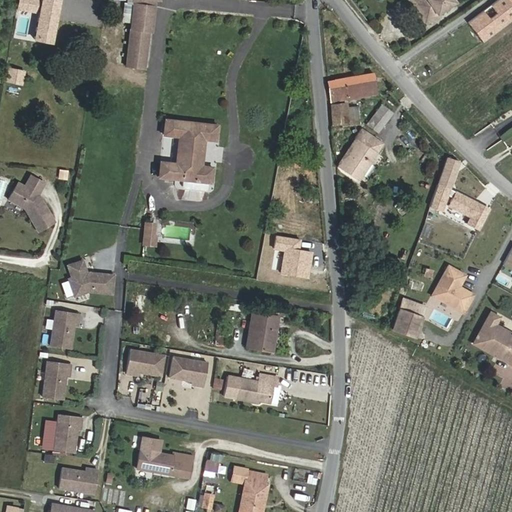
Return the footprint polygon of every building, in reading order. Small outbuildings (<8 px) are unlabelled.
[(59,0),(41,0),(36,28),(53,31),(59,0)] [(153,0),(126,0),(127,6),(134,6),(154,9),(153,0)] [(435,0),(408,0),(417,13),(435,0)] [(452,0),(435,0),(417,13),(426,26),(436,19),(435,17),(439,14),(455,3),(452,0)] [(511,0),(499,0),(470,23),(476,31),(484,42),(511,21),(511,4),(511,3),(511,0)] [(131,26),(134,6),(127,6),(124,25),(131,26)] [(154,9),(134,6),(131,26),(126,68),(143,71),(148,35),(150,36),(154,9)] [(36,28),(33,39),(51,42),(53,31),(36,28)] [(21,84),(23,72),(8,69),(5,82),(21,84)] [(327,81),(327,82),(331,102),(345,100),(378,95),(374,74),(327,81)] [(345,100),(331,102),(332,118),(358,116),(357,108),(346,109),(345,100)] [(392,108),(381,100),(371,115),(382,123),(392,108)] [(371,115),(367,120),(378,128),(382,123),(371,115)] [(332,118),(333,128),(359,125),(358,116),(332,118)] [(204,139),(215,140),(216,125),(165,121),(164,135),(177,137),(185,137),(183,165),(175,165),(161,163),(160,178),(183,180),(208,182),(212,183),(213,168),(202,167),(204,139)] [(302,138),(303,123),(295,122),(293,137),(302,138)] [(383,144),(363,130),(357,139),(377,153),(383,144)] [(185,137),(177,137),(175,165),(183,165),(185,137)] [(338,167),(358,181),(377,153),(357,139),(338,167)] [(447,199),(460,162),(448,158),(435,195),(440,197),(447,199)] [(69,179),(70,170),(60,169),(59,178),(69,179)] [(54,221),(41,197),(47,187),(32,178),(26,188),(17,183),(8,197),(24,206),(38,230),(54,221)] [(208,191),(208,182),(183,180),(183,189),(208,191)] [(440,197),(435,195),(429,211),(434,213),(440,197)] [(434,213),(429,211),(426,221),(431,223),(434,213)] [(152,237),(153,225),(145,225),(144,236),(152,237)] [(190,240),(191,228),(167,226),(166,228),(165,228),(163,230),(162,232),(164,235),(166,236),(166,238),(190,240)] [(154,247),(155,237),(152,237),(144,236),(143,246),(154,247)] [(285,251),(282,273),(309,277),(313,253),(299,251),(301,240),(288,238),(278,237),(275,249),(285,251)] [(79,259),(64,265),(68,276),(65,278),(72,295),(86,290),(109,291),(111,273),(87,271),(87,273),(84,273),(79,259)] [(474,297),(459,289),(461,284),(458,283),(462,275),(448,268),(432,298),(464,315),(474,297)] [(143,321),(145,297),(133,295),(131,320),(143,321)] [(401,303),(391,331),(414,340),(423,311),(401,303)] [(80,315),(57,311),(52,347),(72,350),(76,324),(79,324),(80,315)] [(498,319),(490,315),(477,341),(488,348),(494,330),(498,319)] [(252,316),(247,350),(272,353),(276,319),(252,316)] [(511,340),(494,330),(488,348),(486,352),(511,368),(511,340)] [(217,336),(215,344),(224,347),(226,339),(217,336)] [(477,341),(475,346),(486,352),(488,348),(477,341)] [(164,358),(129,352),(125,375),(134,377),(134,374),(160,378),(164,358)] [(206,365),(171,359),(168,380),(194,384),(194,387),(202,389),(206,365)] [(72,365),(49,362),(43,397),(64,400),(68,374),(71,375),(72,365)] [(236,401),(239,381),(227,379),(224,399),(236,401)] [(257,384),(239,381),(236,401),(254,404),(254,402),(269,404),(272,387),(277,388),(278,383),(258,380),(257,384)] [(276,405),(279,388),(277,388),(272,387),(269,404),(276,405)] [(82,419),(59,415),(54,451),(74,454),(78,428),(81,428),(82,419)] [(159,440),(140,437),(138,449),(157,452),(159,440)] [(138,449),(135,468),(174,475),(176,463),(186,464),(188,453),(170,450),(170,454),(157,452),(138,449)] [(217,472),(219,453),(206,452),(204,471),(217,472)] [(184,476),(186,464),(176,463),(174,475),(184,476)] [(87,473),(61,469),(58,489),(94,495),(97,471),(88,470),(87,473)] [(235,470),(232,483),(243,484),(237,511),(259,511),(266,478),(246,474),(246,472),(235,470)] [(311,482),(312,475),(297,471),(295,479),(311,482)] [(193,510),(195,498),(187,497),(185,509),(193,510)] [(201,510),(208,511),(210,498),(202,497),(201,510)] [(214,511),(218,511),(222,511),(224,504),(216,503),(214,511)]
